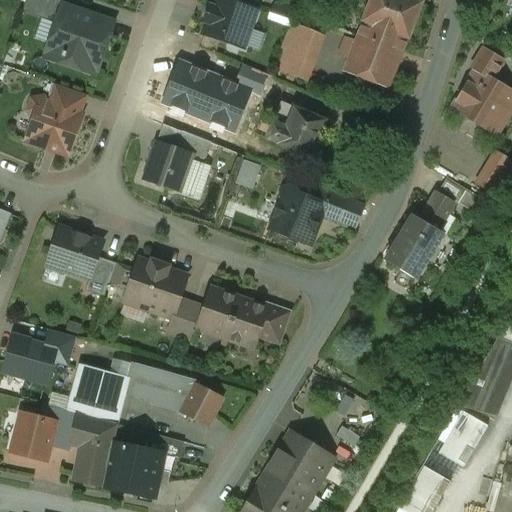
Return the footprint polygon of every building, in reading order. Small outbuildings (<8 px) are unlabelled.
[(58,0),(25,0),(25,3),(54,13),(58,0)] [(239,5),(224,0),(214,0),(212,8),(209,7),(203,22),(206,23),(202,35),(243,49),(256,11),(253,10),(239,5)] [(255,0),(240,0),(239,5),(253,10),(255,0)] [(421,4),(409,0),(370,0),(362,22),(363,22),(356,38),(401,55),(407,39),(421,4)] [(295,8),(274,1),(267,20),(288,28),(295,8)] [(113,25),(61,7),(45,53),(97,71),(113,25)] [(324,37),(292,24),(287,36),(319,48),(324,37)] [(401,55),(356,38),(355,43),(345,39),(338,57),(348,60),(343,73),(387,90),(401,55)] [(217,58),(179,41),(173,56),(211,72),(217,58)] [(483,51),(472,69),(474,71),(451,110),(496,137),(511,109),(511,92),(491,80),(502,62),(483,51)] [(248,96),(171,65),(149,120),(180,132),(211,144),(227,150),(248,96)] [(88,97),(54,85),(47,104),(43,98),(31,100),(27,111),(33,119),(25,142),(67,157),(88,97)] [(324,123),(281,104),(266,140),(309,158),(324,123)] [(211,144),(180,132),(174,149),(192,155),(190,162),(203,167),(211,144)] [(174,149),(156,143),(143,181),(179,194),(190,162),(192,155),(174,149)] [(499,197),(511,174),(511,157),(494,147),(473,181),(499,197)] [(241,160),(238,183),(255,185),(258,163),(241,160)] [(465,193),(445,181),(439,191),(459,203),(465,193)] [(346,198),(320,187),(314,201),(325,206),(321,217),(336,223),(346,198)] [(314,201),(298,195),(296,190),(289,188),(281,191),(278,198),(280,203),(269,230),(306,245),(310,234),(315,232),(321,217),(325,206),(314,201)] [(437,194),(420,222),(435,231),(452,204),(437,194)] [(0,240),(11,215),(0,210),(0,240)] [(420,222),(413,217),(385,262),(414,279),(441,234),(435,231),(420,222)] [(102,244),(59,229),(46,266),(88,280),(90,281),(97,258),(102,244)] [(115,264),(97,258),(90,281),(88,280),(84,292),(103,298),(108,286),(115,264)] [(150,266),(138,261),(127,292),(123,302),(171,319),(172,319),(179,300),(186,278),(166,271),(166,270),(151,265),(150,266)] [(134,271),(115,265),(115,264),(108,286),(127,292),(134,271)] [(238,300),(210,290),(203,309),(196,329),(197,330),(225,339),(238,300)] [(192,305),(179,300),(172,319),(171,319),(167,330),(181,335),(192,305)] [(262,308),(238,300),(225,339),(253,349),(257,338),(267,309),(262,308)] [(291,312),(263,302),(262,308),(267,309),(257,338),(279,346),(291,312)] [(181,335),(180,339),(193,343),(197,330),(196,329),(203,309),(192,305),(181,335)] [(13,335),(2,374),(47,387),(59,348),(13,335)] [(511,344),(497,338),(457,407),(497,418),(511,381),(511,344)] [(198,383),(131,364),(127,378),(127,379),(123,395),(152,403),(152,405),(180,413),(195,385),(197,386),(198,383)] [(127,378),(81,366),(68,412),(77,415),(115,425),(123,395),(127,379),(127,378)] [(197,386),(195,385),(180,413),(180,414),(207,428),(222,399),(197,386)] [(68,412),(48,407),(45,420),(54,423),(48,447),(69,452),(70,446),(69,446),(77,415),(68,412)] [(45,420),(20,414),(19,415),(21,416),(12,452),(10,451),(10,453),(46,462),(46,461),(45,460),(48,447),(54,423),(45,420)] [(115,425),(77,415),(69,446),(70,446),(81,449),(74,481),(103,487),(113,444),(117,425),(115,425)] [(148,434),(117,425),(113,444),(144,451),(148,434)] [(301,511),(333,459),(290,433),(242,511),(301,511)] [(184,444),(148,434),(144,451),(162,454),(162,455),(179,459),(184,444)] [(113,444),(103,487),(103,488),(153,499),(162,455),(162,454),(144,451),(113,444)] [(422,464),(397,507),(405,511),(430,511),(449,479),(422,464)]
